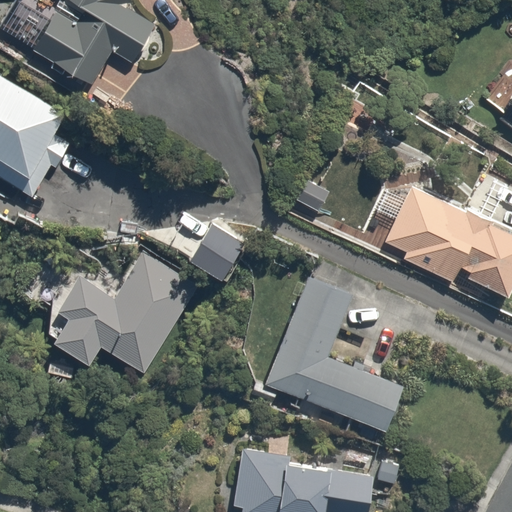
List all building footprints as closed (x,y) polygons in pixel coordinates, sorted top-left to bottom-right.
[(66,0),(81,8),(76,18),(55,7),(29,54),(89,87),(109,51),(132,64),(154,25),(118,6),(121,0),(66,0)] [(0,180),(31,199),(53,163),(58,166),(73,142),(53,130),(64,112),(0,72),(0,180)] [(511,96),(497,118),(511,129),(511,96)] [(305,177),(291,199),(316,213),(329,191),(305,177)] [(511,288),(511,228),(408,181),(381,239),(403,249),(397,261),(450,285),(455,274),(507,298),(511,288)] [(143,372),(194,283),(141,253),(116,297),(80,276),(59,314),(68,319),(53,345),(88,365),(99,347),(143,372)] [(306,276),(264,382),(387,431),(405,386),(329,356),(353,295),(306,276)] [(291,451),(240,444),(232,504),(239,505),(238,511),(371,511),(377,475),(290,463),(291,451)]
